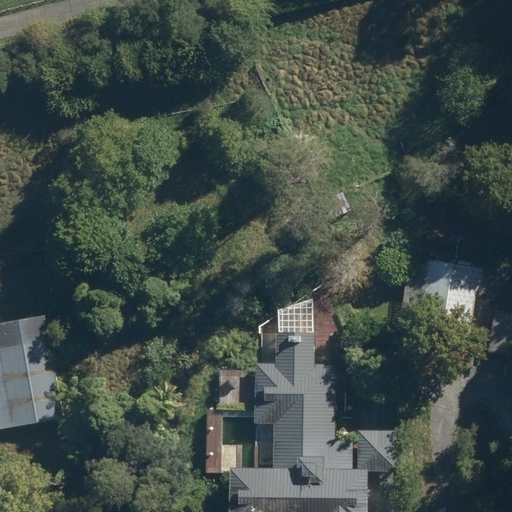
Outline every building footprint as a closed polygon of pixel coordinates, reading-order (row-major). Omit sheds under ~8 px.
[(406,319),(487,330),(497,266),(416,255),(406,319)] [(511,312),(499,311),(493,349),(511,352),(511,312)] [(0,428),(70,418),(54,314),(2,322),(6,347),(0,348),(0,428)] [(245,467),(244,511),(379,511),(380,469),(357,469),(358,440),(340,440),(342,363),(322,363),(323,331),(283,330),(283,362),(263,362),(262,423),(281,423),(280,467),(245,467)] [(404,429),(364,429),(364,467),(403,467),(404,429)]
